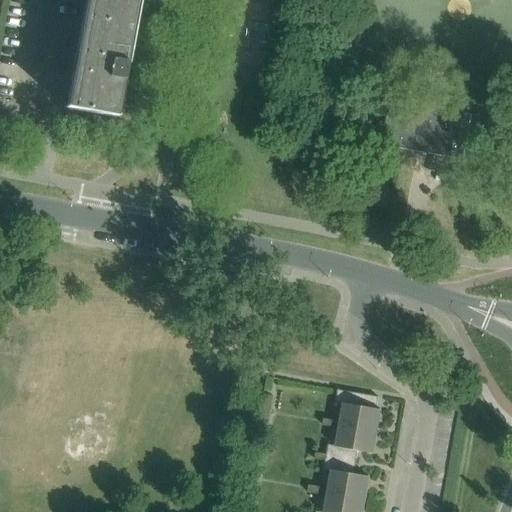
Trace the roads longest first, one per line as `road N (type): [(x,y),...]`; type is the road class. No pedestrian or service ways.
road 1 (residential): [(369,277),(288,253),(0,202)]
road 2 (residential): [(409,511),(431,394),(356,334),(369,277)]
